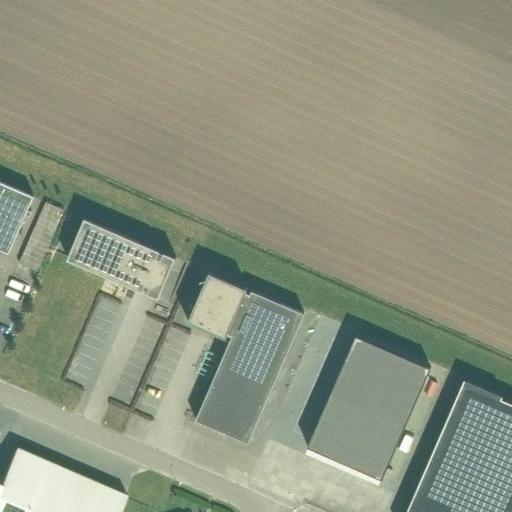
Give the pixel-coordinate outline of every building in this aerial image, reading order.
[(33,196),(0,181),(0,249),(8,253),(33,196)] [(65,211),(48,204),(21,264),(39,272),(65,211)] [(67,260),(159,299),(176,258),(85,218),(67,260)] [(228,335),(232,337),(196,420),(248,443),(305,314),(252,291),(250,294),(246,293),(248,289),(209,272),(188,322),(226,339),(228,335)] [(356,336),(308,447),(382,479),(430,368),(356,336)] [(406,511),(511,511),(511,403),(463,382),(406,511)] [(384,511),(388,511),(396,492),(280,445),(270,470),(281,474),(277,484),(315,499),(323,479),(354,492),(345,511),(379,511),(380,510),(384,511)] [(117,511),(125,495),(14,447),(0,477),(0,511),(117,511)]
